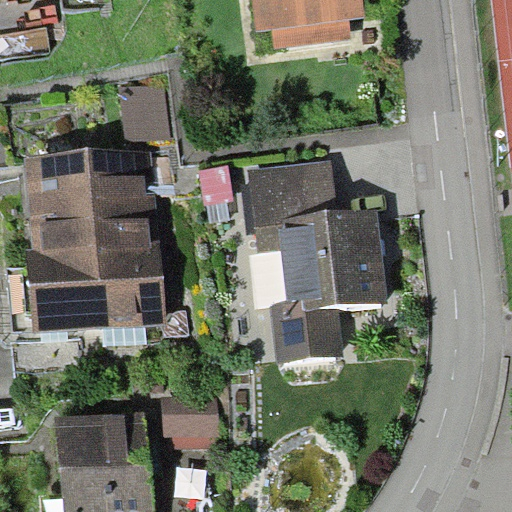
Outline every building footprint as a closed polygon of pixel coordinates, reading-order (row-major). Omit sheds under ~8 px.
[(252,0),(257,37),(274,35),(276,51),(349,44),(347,25),(364,23),(361,0),(252,0)] [(164,86),(121,92),(127,142),(170,137),(164,86)] [(152,159),(25,168),(28,200),(33,269),(11,271),(15,333),(35,332),(36,339),(168,330),(164,285),(161,285),(152,159)] [(330,164),(243,173),(252,259),(283,256),(288,308),(270,310),(275,364),(342,358),(337,310),(388,305),(378,213),(336,217),(330,164)] [(63,341),(12,346),(18,399),(68,394),(63,341)] [(163,401),(166,440),(220,436),(218,398),(163,401)] [(157,511),(150,416),(55,423),(61,511),(157,511)]
